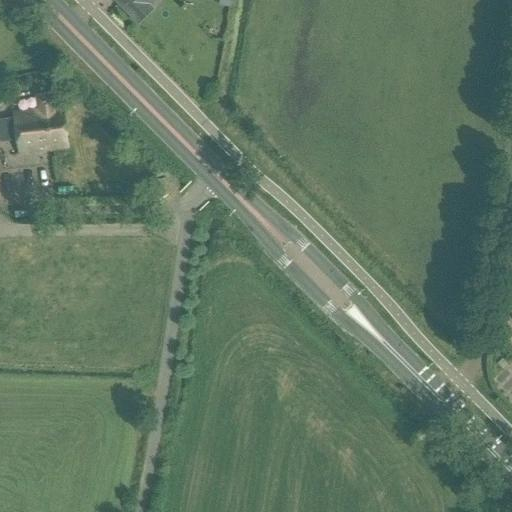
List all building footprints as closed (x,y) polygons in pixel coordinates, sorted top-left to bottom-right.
[(113,0),(139,25),(154,10),(153,10),(163,0),(113,0)] [(50,72),(35,74),(36,82),(51,80),(50,72)] [(17,82),(7,85),(7,92),(3,93),(5,100),(21,96),(17,82)] [(35,96),(37,110),(12,113),(16,153),(66,148),(62,112),(52,113),(50,94),(35,96)] [(146,188),(156,203),(165,197),(155,182),(146,188)]
